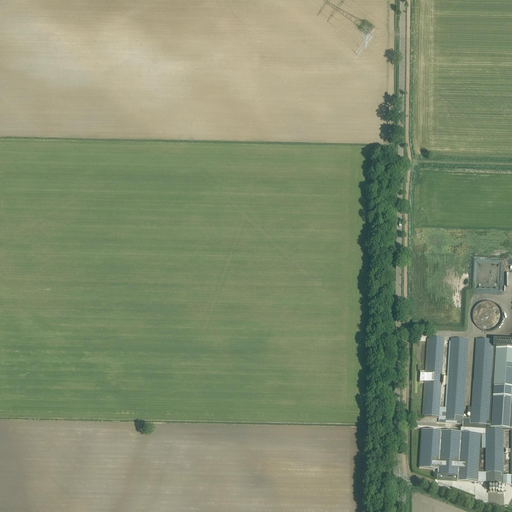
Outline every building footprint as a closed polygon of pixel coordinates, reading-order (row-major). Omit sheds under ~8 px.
[(473,315),(473,316),(473,319),(473,320),(474,322),(475,324),(476,326),(478,327),(479,329),(480,329),(481,330),(482,331),(484,331),(486,331),(487,332),(489,332),(491,331),(493,331),(495,330),(496,329),(497,328),(498,327),(500,326),(501,324),(502,323),(502,321),(503,319),(503,317),(503,315),(502,313),(502,312),(501,310),(501,309),(500,307),(498,306),(496,304),(495,303),(492,302),(490,302),(488,302),(486,302),(485,302),(483,302),(482,303),(480,304),(479,305),(478,306),(477,307),(475,308),(475,310),(474,312),(473,313),(473,315)] [(425,418),(439,419),(444,339),(430,338),(427,374),(427,382),(425,418)] [(451,342),(447,408),(446,421),(463,422),(468,341),(451,340),(451,342)] [(447,377),(443,377),(442,385),(447,385),(445,408),(447,408),(451,342),(449,342),(447,377)] [(503,485),(503,476),(503,429),(490,429),(490,426),(489,426),(494,343),(476,342),(471,425),(487,426),(486,429),(486,485),(503,485)] [(491,428),(511,428),(511,348),(496,347),(491,428)] [(478,483),(482,434),(422,430),(419,468),(438,470),(437,476),(457,478),(457,482),(478,483)] [(503,476),(503,485),(511,485),(511,476),(503,476)]
